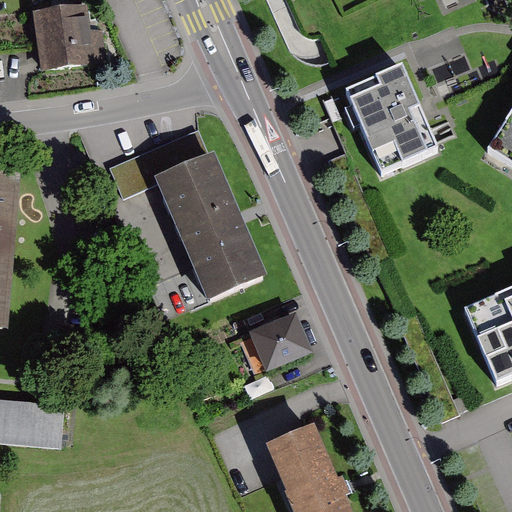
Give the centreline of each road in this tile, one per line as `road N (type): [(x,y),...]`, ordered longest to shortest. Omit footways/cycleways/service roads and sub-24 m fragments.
road 1 (primary): [(239,76),(427,511)]
road 2 (residential): [(0,125),(185,97),(239,76)]
